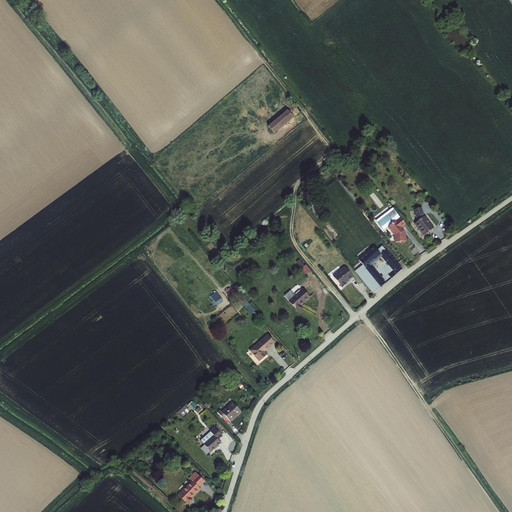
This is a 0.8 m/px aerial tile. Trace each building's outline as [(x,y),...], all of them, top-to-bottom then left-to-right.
[(274,134),(294,117),(287,109),(267,126),(274,134)] [(388,227),(400,217),(393,207),(376,220),(383,231),(388,227)] [(422,207),(413,210),(416,217),(424,214),(422,207)] [(414,224),(424,236),(434,228),(425,215),(414,224)] [(407,241),(406,232),(405,232),(405,231),(402,227),(406,224),(400,217),(388,227),(394,235),(395,243),(401,242),(401,243),(405,243),(405,241),(407,241)] [(355,271),(373,294),(386,283),(372,265),(381,257),(394,271),(397,274),(403,269),(386,250),(381,254),(377,250),(374,246),(358,259),(363,265),(355,271)] [(381,254),(386,250),(382,246),(377,250),(381,254)] [(296,262),(301,268),(305,265),(300,259),(296,262)] [(311,270),(306,265),(305,265),(301,268),(306,274),(311,270)] [(353,277),(345,266),(333,276),(342,288),(347,283),(348,282),(348,281),(353,277)] [(288,301),(297,311),(302,306),(301,305),(310,297),(302,289),(295,295),(289,301),(288,301)] [(289,301),(295,295),(290,290),(284,295),(289,301)] [(217,293),(211,297),(217,305),(223,301),(217,293)] [(265,351),(275,343),(268,334),(250,351),(259,362),(262,359),(263,359),(264,358),(265,357),(268,354),(265,351)] [(196,405),(192,401),(187,405),(191,410),(196,405)] [(231,422),(242,412),(232,402),(221,411),(220,410),(217,412),(221,416),(223,414),(228,419),(231,422)] [(217,426),(215,428),(222,435),(223,433),(217,426)] [(223,436),(222,435),(215,428),(215,427),(201,441),(205,445),(210,452),(211,452),(221,443),(219,440),(223,436)] [(201,448),(207,455),(210,452),(205,445),(201,448)] [(199,487),(205,482),(195,472),(189,478),(192,481),(178,495),(187,504),(193,499),(192,498),(200,489),(199,487)]
